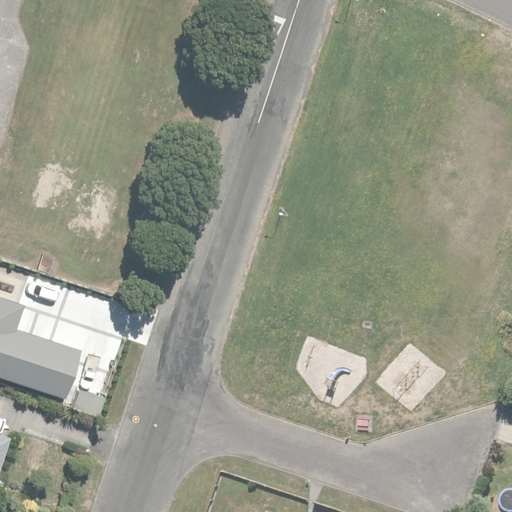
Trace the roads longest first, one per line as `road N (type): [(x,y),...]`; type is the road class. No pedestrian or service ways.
road 1 (residential): [(300,0),(166,408)]
road 2 (residential): [(166,408),(391,480),(415,482),(448,470)]
